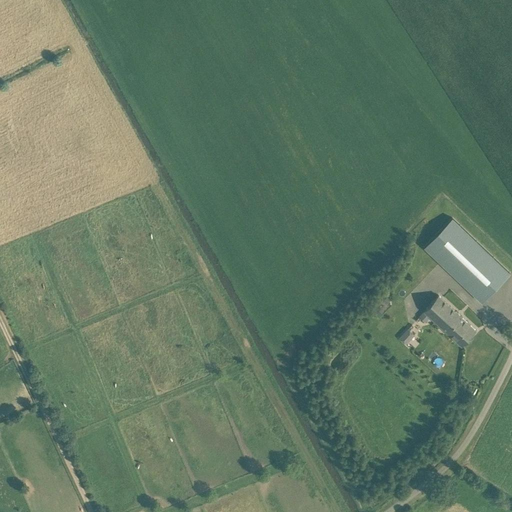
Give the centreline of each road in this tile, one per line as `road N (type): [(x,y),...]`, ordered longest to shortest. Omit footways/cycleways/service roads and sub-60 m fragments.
road 1 (track): [(0,317),(92,511)]
road 2 (unclassified): [(389,511),(457,451),(511,356)]
